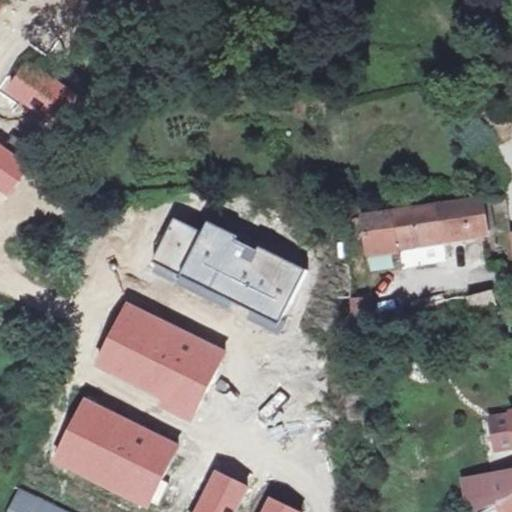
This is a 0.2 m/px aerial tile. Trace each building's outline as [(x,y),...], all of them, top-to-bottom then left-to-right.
[(7,0),(0,0),(0,13),(11,3),(7,0)] [(27,61),(5,91),(58,128),(79,98),(27,61)] [(0,143),(0,189),(11,197),(33,167),(0,143)] [(488,231),(483,200),(364,217),(369,253),(400,248),(400,245),(488,231)] [(176,220),(155,261),(280,325),(307,272),(209,221),(202,234),(176,220)] [(351,298),(349,264),(330,264),(332,299),(351,298)] [(496,307),(492,290),(471,296),(474,312),(496,307)] [(352,323),(351,298),(332,299),(332,323),(352,323)] [(130,299),(99,362),(195,410),(227,348),(130,299)] [(356,366),(355,349),(339,350),(341,367),(356,366)] [(363,415),(360,395),(348,396),(351,417),(363,415)] [(85,397),(53,460),(150,508),(181,446),(85,397)] [(511,445),(511,417),(493,421),(498,448),(511,445)] [(238,511),(250,488),(216,471),(195,511),(238,511)] [(511,472),(493,476),(466,481),(471,511),(486,511),(480,484),(496,481),(500,504),(511,497),(511,472)] [(500,504),(496,481),(480,484),(486,511),(497,506),(500,504)] [(55,511),(57,510),(21,492),(12,510),(16,511),(55,511)] [(511,511),(511,497),(500,504),(497,506),(499,511),(511,511)] [(298,511),(271,498),(263,511),(298,511)]
